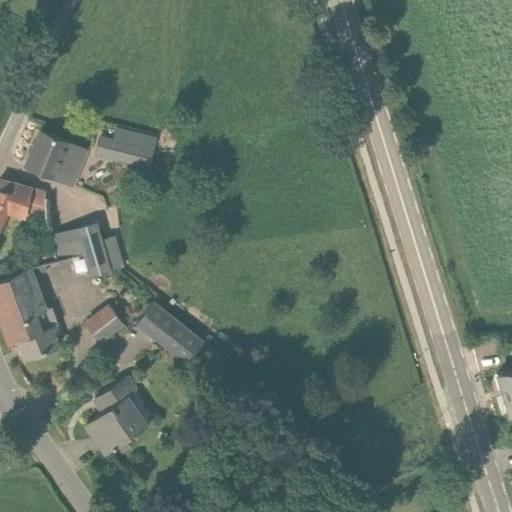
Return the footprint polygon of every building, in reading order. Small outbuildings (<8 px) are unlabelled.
[(79,147),(40,130),(25,165),(53,177),(53,176),(65,180),(79,147)] [(154,149),(99,135),(94,154),(122,162),(123,159),(149,166),(154,149)] [(26,215),(45,217),(44,198),(45,198),(45,191),(17,183),(0,179),(0,224),(6,210),(26,215)] [(77,229),(83,253),(114,243),(113,237),(110,238),(100,241),(95,224),(77,229)] [(114,243),(83,253),(90,276),(119,268),(121,267),(114,243)] [(44,263),(30,265),(0,278),(0,319),(8,342),(17,339),(24,358),(58,345),(52,326),(58,324),(52,306),(45,308),(34,276),(47,272),(44,263)] [(186,362),(203,340),(153,301),(136,322),(186,362)] [(109,304),(85,322),(98,340),(122,322),(109,304)] [(186,362),(171,351),(165,358),(180,369),(186,362)] [(507,409),(509,414),(511,412),(511,368),(496,373),(505,401),(503,404),(504,408),(507,409)] [(145,425),(145,424),(125,396),(135,389),(125,375),(94,397),(95,398),(98,396),(106,407),(86,422),(107,452),(117,445),(121,450),(129,445),(125,439),(145,425)]
